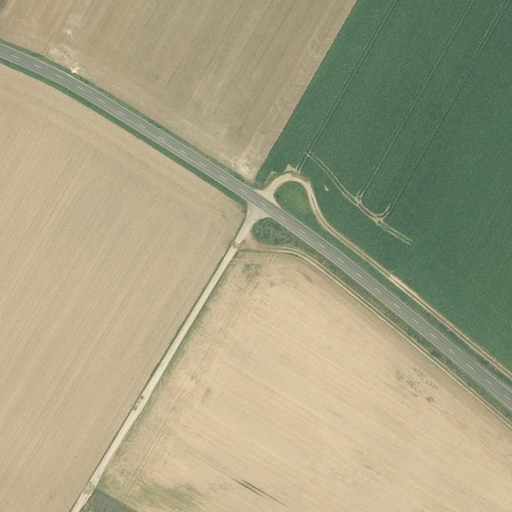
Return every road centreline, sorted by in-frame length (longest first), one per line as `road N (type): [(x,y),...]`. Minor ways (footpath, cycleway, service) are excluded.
road 1 (track): [(75,511),(284,174),(307,182),(329,227),(511,376)]
road 2 (secondary): [(511,401),(262,203),(75,85),(0,49)]
road 3 (track): [(240,239),(308,255),(511,422)]
